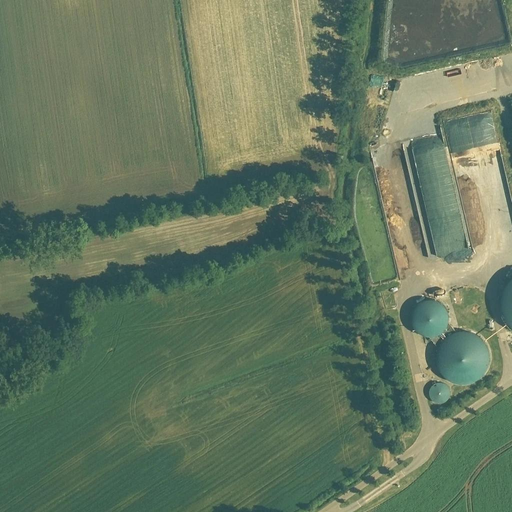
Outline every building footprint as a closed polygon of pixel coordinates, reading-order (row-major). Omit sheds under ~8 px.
[(389,152),(373,156),(382,194),(388,193),(399,190),(397,184),(406,182),(406,183),(411,182),(403,145),(388,148),(389,152)] [(494,210),(511,206),(511,203),(503,165),(493,167),(497,185),(489,187),(494,210)] [(399,269),(415,269),(415,259),(399,259),(399,269)] [(501,317),(505,324),(510,329),(511,330),(511,277),(508,281),(503,287),(500,294),(498,302),(499,309),(501,317)] [(411,327),(414,331),(417,334),(421,336),(425,337),(429,337),(433,336),(437,334),(440,331),(443,327),(444,323),(445,319),(444,315),(443,311),(440,308),(437,305),(433,303),(429,302),(425,302),(421,303),(417,305),(414,308),(411,311),(410,315),(409,319),(410,323),(411,327)] [(436,369),(439,374),(443,379),(449,382),(455,384),(461,384),(468,383),(473,381),(479,377),(483,372),(485,366),(487,360),(486,354),(484,347),(481,342),(477,337),(471,334),(465,332),(459,332),(452,333),(447,335),(441,339),(437,344),(435,350),(434,356),(434,362),(436,369)] [(429,398),(432,402),(437,404),(442,403),(446,400),(448,396),(448,391),(446,387),(442,384),(437,384),(432,385),(429,389),(428,394),(429,398)]
